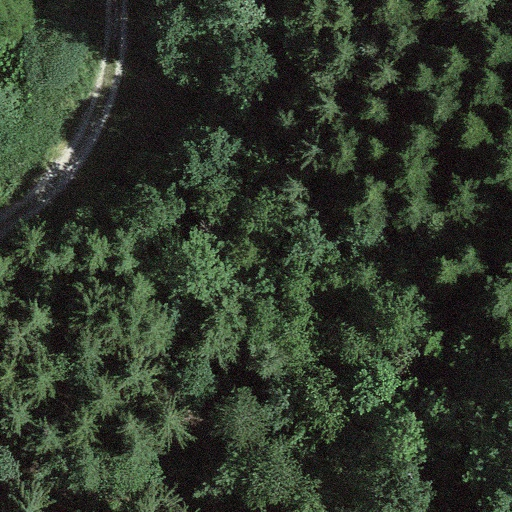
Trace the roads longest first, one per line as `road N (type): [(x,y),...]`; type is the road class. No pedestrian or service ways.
road 1 (track): [(0,225),(57,184),(89,145),(118,65),(120,0)]
road 2 (track): [(209,511),(120,484),(0,477)]
